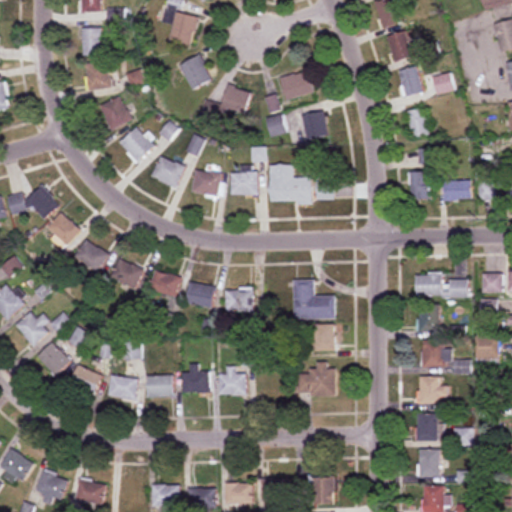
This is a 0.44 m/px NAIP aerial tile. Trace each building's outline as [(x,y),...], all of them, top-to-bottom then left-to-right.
[(102,13),(102,0),(82,0),(83,13),(102,13)] [(173,25),(170,42),(193,46),(198,17),(182,14),(184,0),(167,0),(164,23),(173,25)] [(395,0),(387,0),(376,4),(385,29),(403,23),(395,0)] [(511,3),(511,0),(482,0),(486,10),(511,3)] [(511,50),(511,20),(496,24),(502,52),(511,50)] [(104,56),(104,29),(84,29),(84,56),(104,56)] [(414,57),(407,31),(389,37),(396,62),(414,57)] [(193,91),(213,80),(201,55),(181,65),(193,91)] [(112,63),(89,63),(89,88),(112,88),(112,63)] [(423,94),(420,68),(401,71),(405,96),(423,94)] [(130,75),(134,87),(146,83),(142,71),(130,75)] [(287,100),(315,93),(310,72),(282,78),(287,100)] [(434,77),(438,95),(456,91),(452,74),(434,77)] [(0,111),(13,109),(8,83),(0,83),(0,111)] [(252,93),(229,85),(217,119),(240,127),(252,93)] [(101,107),(114,130),(134,120),(121,96),(101,107)] [(266,100),(273,113),(281,109),(275,96),(266,100)] [(414,139),(431,136),(426,109),(409,112),(414,139)] [(304,116),(309,140),(329,136),(325,112),(304,116)] [(272,137),(287,134),(283,116),(268,119),(272,137)] [(157,145),(138,126),(121,144),(139,163),(157,145)] [(437,150),(421,150),(421,163),(437,163),(437,150)] [(177,188),(187,168),(162,156),(153,177),(177,188)] [(313,178),(295,178),(295,166),(271,166),(271,204),(313,203),(313,178)] [(193,195),(220,198),(223,174),(196,170),(193,195)] [(259,196),(259,172),(233,172),(233,196),(259,196)] [(410,200),(432,200),(432,172),(410,172),(410,200)] [(508,200),(511,200),(511,175),(508,176),(508,181),(480,181),(481,200),(498,200),(498,190),(508,190),(508,200)] [(318,200),(335,200),(335,179),(318,179),(318,200)] [(446,201),(473,201),(473,182),(446,182),(446,201)] [(36,207),(41,219),(57,212),(48,190),(26,199),(24,194),(10,200),(16,216),(36,207)] [(2,197),(0,197),(0,221),(8,219),(2,197)] [(67,247),(82,232),(64,213),(49,228),(67,247)] [(105,271),(112,252),(84,243),(77,261),(105,271)] [(112,278),(136,290),(146,270),(121,258),(112,278)] [(151,290),(177,298),(182,278),(157,271),(151,290)] [(484,293),(505,293),(505,274),(484,274),(484,293)] [(417,275),(418,298),(471,297),(471,280),(446,280),(445,275),(417,275)] [(295,281),(295,320),(336,320),(336,297),(316,297),(316,281),(295,281)] [(27,305),(9,285),(0,292),(0,310),(9,321),(27,305)] [(214,307),(215,285),(189,285),(188,306),(214,307)] [(254,290),(227,290),(227,314),(254,314),(254,290)] [(441,332),(441,305),(420,305),(420,332),(441,332)] [(17,326),(35,347),(55,329),(59,334),(72,322),(65,314),(53,324),(45,315),(39,320),(33,312),(17,326)] [(313,352),(336,352),(336,325),(313,325),(313,352)] [(91,336),(79,329),(72,341),(84,348),(91,336)] [(478,336),(478,364),(500,364),(500,336),(478,336)] [(423,368),(451,368),(451,349),(445,349),(445,341),(423,341),(423,368)] [(72,362),(53,343),(39,357),(58,376),(72,362)] [(336,369),(328,369),(328,363),(317,363),(317,373),(298,373),(299,396),(337,396),(336,369)] [(104,377),(81,365),(71,384),(94,396),(104,377)] [(212,373),(201,373),(201,365),(191,365),(191,372),(184,372),(184,393),(212,393),(212,373)] [(220,375),(220,396),(247,396),(247,375),(237,375),(237,368),(228,368),(228,375),(220,375)] [(149,376),(149,397),(175,397),(175,376),(149,376)] [(140,379),(112,377),(110,398),(138,401),(140,379)] [(442,385),(442,377),(420,377),(420,404),(448,404),(448,385),(442,385)] [(259,379),(259,399),(285,399),(285,379),(259,379)] [(418,414),(418,442),(440,442),(440,414),(418,414)] [(456,445),(474,445),(474,429),(456,429),(456,445)] [(36,462),(11,450),(2,468),(26,481),(36,462)] [(441,477),(441,450),(420,450),(420,477),(441,477)] [(64,500),(71,478),(45,470),(38,492),(64,500)] [(314,478),(314,504),(336,504),(336,478),(314,478)] [(104,505),(108,484),(81,479),(77,500),(104,505)] [(289,479),(263,479),(263,500),(289,500),(289,479)] [(255,483),(227,483),(227,505),(255,505),(255,483)] [(181,485),(154,485),(154,505),(181,505),(181,485)] [(446,511),(446,486),(425,486),(424,511),(446,511)] [(190,507),(217,507),(217,489),(190,489),(190,507)]
